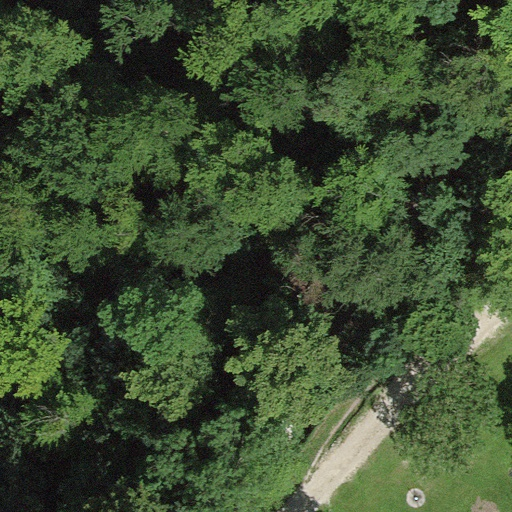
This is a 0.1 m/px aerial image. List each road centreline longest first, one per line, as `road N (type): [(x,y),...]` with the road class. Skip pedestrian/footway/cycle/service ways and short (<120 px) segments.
road 1 (track): [(511,50),(451,168),(228,511)]
road 2 (track): [(201,0),(180,45),(49,511)]
road 3 (track): [(303,504),(390,402),(511,294)]
